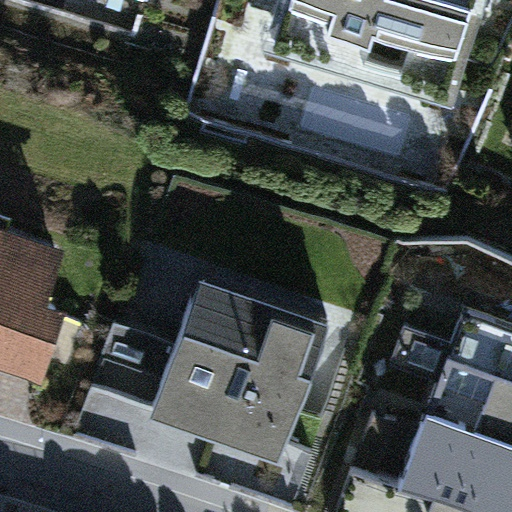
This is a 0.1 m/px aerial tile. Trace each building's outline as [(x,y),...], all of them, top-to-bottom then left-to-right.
[(167,0),(136,0),(165,8),(167,0)] [(477,0),(274,0),(260,45),(445,103),(477,0)] [(0,189),(0,337),(41,349),(82,214),(0,189)] [(195,254),(155,377),(277,416),(316,293),(195,254)] [(511,511),(511,422),(433,393),(394,501),(425,511),(511,511)]
